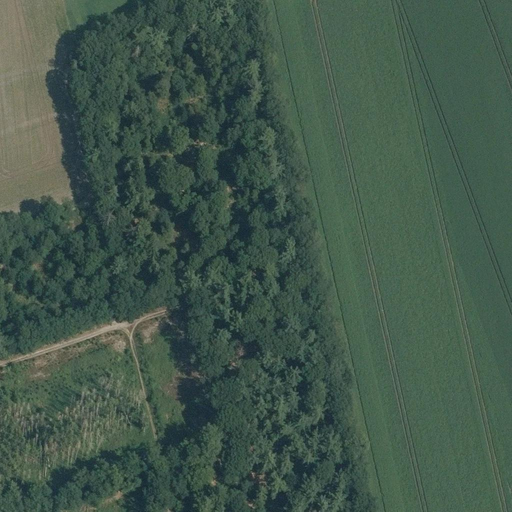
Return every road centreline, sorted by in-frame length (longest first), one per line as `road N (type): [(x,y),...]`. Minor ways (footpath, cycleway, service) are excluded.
road 1 (track): [(233,0),(293,269),(127,323)]
road 2 (track): [(0,233),(92,202),(71,60),(90,39),(174,0)]
road 3 (track): [(293,269),(347,511)]
road 4 (track): [(127,323),(165,511)]
road 5 (track): [(92,202),(114,326),(127,323)]
